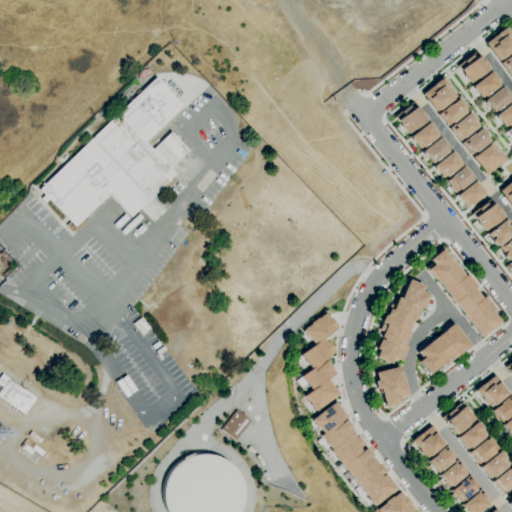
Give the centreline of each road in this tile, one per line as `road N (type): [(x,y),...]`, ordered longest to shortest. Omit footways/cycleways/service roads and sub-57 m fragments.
road 1 (residential): [(446,217),(378,273),(352,351),(358,406),(440,511)]
road 2 (residential): [(511,301),(360,115)]
road 3 (residential): [(510,1),(360,115)]
road 4 (residential): [(381,438),(511,334)]
